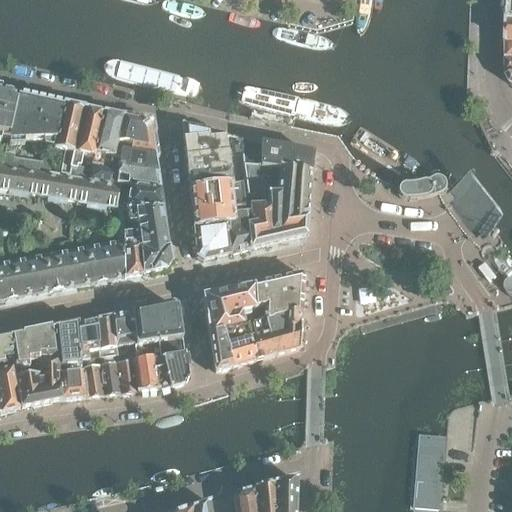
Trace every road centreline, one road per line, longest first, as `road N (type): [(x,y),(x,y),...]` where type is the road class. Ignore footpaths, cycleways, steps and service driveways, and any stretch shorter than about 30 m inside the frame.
road 1 (residential): [(338,216),(327,335),(317,354),(204,392)]
road 2 (residential): [(160,114),(333,152),(343,164),(338,216)]
road 3 (residential): [(204,392),(145,410),(0,431)]
road 4 (residential): [(338,216),(439,234),(511,183)]
road 5 (residential): [(0,81),(160,114)]
road 6 (residential): [(185,266),(160,114)]
road 7 (residential): [(218,489),(313,463),(309,511)]
road 8 (residential): [(511,124),(488,84),(490,0)]
